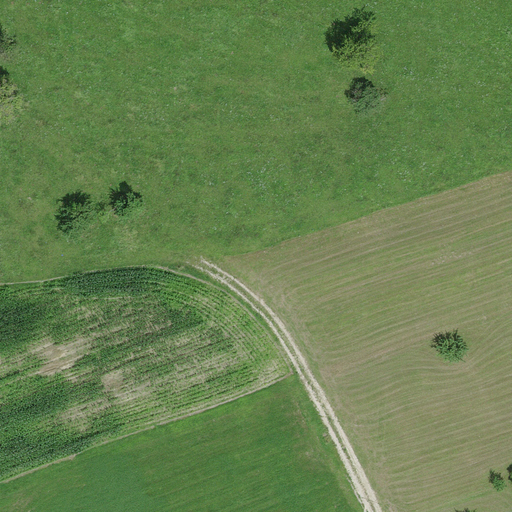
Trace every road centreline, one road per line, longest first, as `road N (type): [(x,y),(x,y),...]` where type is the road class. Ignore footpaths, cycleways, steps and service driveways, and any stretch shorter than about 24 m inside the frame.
road 1 (track): [(366,511),(281,341),(237,288),(186,259),(164,256),(64,267)]
road 2 (track): [(0,153),(27,242),(64,267)]
